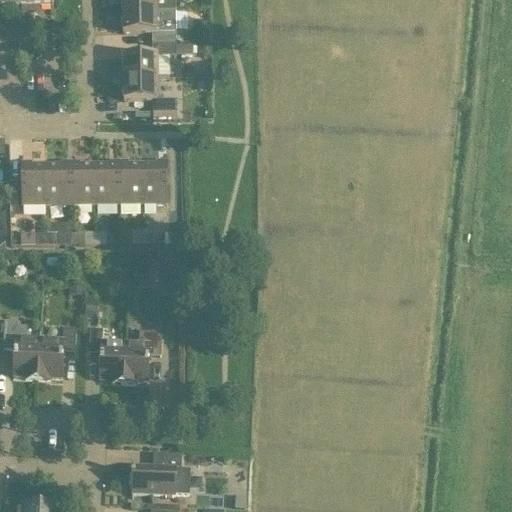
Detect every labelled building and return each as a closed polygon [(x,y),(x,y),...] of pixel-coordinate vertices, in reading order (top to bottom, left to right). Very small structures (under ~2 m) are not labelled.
[(0,0),(0,9),(9,9),(8,0),(0,0)] [(8,0),(9,9),(22,9),(22,16),(31,16),(30,0),(8,0)] [(30,0),(31,16),(39,16),(39,9),(53,9),(52,0),(30,0)] [(121,0),(122,14),(156,13),(175,13),(174,0),(121,0)] [(156,13),(122,14),(123,36),(151,36),(151,47),(176,47),(175,13),(156,13)] [(151,59),(123,60),(123,82),(146,81),(157,81),(157,79),(169,79),(169,60),(176,59),(176,58),(192,57),(192,47),(176,47),(151,47),(151,59)] [(199,47),(199,55),(204,60),(211,60),(211,47),(199,47)] [(146,81),(123,82),(124,104),(152,103),(153,116),(177,115),(176,103),(158,103),(157,81),(146,81)] [(166,167),(142,168),(142,208),(167,207),(166,167)] [(94,168),(70,169),(70,191),(70,208),(94,208),(94,197),(94,168)] [(118,168),(94,168),(94,197),(94,208),(118,208),(118,168)] [(142,168),(118,168),(118,208),(142,208),(142,168)] [(46,169),(21,169),(22,209),(46,209),(46,199),(46,169)] [(70,169),(46,169),(46,199),(46,209),(70,208),(70,191),(70,169)] [(132,235),(132,247),(143,247),(143,235),(132,235)] [(143,235),(143,247),(154,247),(154,235),(143,235)] [(36,236),(36,248),(47,248),(47,236),(36,236)] [(47,236),(47,248),(58,248),(58,236),(47,236)] [(84,236),(84,248),(95,248),(95,236),(84,236)] [(95,236),(95,248),(106,248),(106,236),(95,236)] [(175,255),(158,255),(158,269),(175,269),(175,255)] [(69,290),(68,298),(84,299),(85,291),(69,290)] [(86,303),(85,321),(96,321),(97,303),(86,303)] [(4,325),(3,353),(15,353),(14,380),(25,381),(25,383),(37,384),(39,342),(26,341),(27,329),(17,329),(17,325),(4,324),(4,325)] [(39,342),(37,384),(50,384),(50,382),(62,382),(63,356),(74,356),(75,332),(62,332),(61,343),(39,342)] [(90,333),(89,357),(101,357),(100,384),(111,384),(111,387),(123,387),(125,345),(101,344),(102,333),(90,333)] [(125,345),(123,387),(136,388),(136,386),(147,386),(149,359),(161,360),(162,336),(139,335),(138,346),(125,345)] [(133,469),(132,497),(174,499),(175,473),(181,474),(182,458),(158,457),(157,470),(133,469)]
